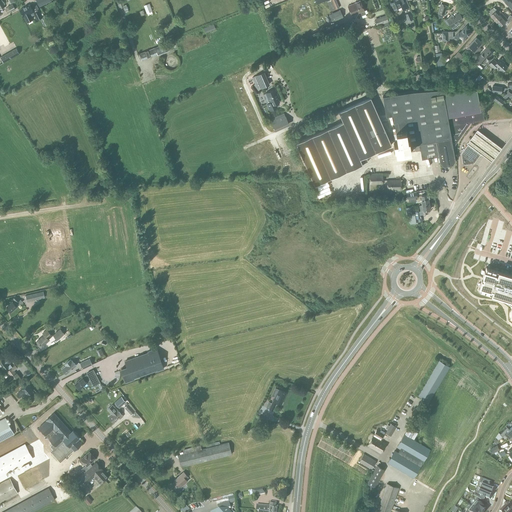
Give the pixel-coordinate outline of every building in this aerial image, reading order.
[(331,11),(332,10),(339,7),(336,0),(328,0),(326,1),(331,11)] [(394,0),(395,1),(390,3),(391,5),(388,6),(390,11),(393,10),(398,8),(397,7),(401,5),(403,9),(406,8),(403,0),(394,0)] [(364,10),(360,1),(348,6),(352,16),(364,10)] [(13,4),(5,8),(8,14),(16,9),(13,4)] [(444,16),(448,6),(441,4),(438,13),(444,16)] [(24,8),(20,10),(24,17),(24,16),(27,22),(33,19),(31,16),(34,14),(34,13),(30,5),(26,7),(26,6),(26,7),(24,8),(24,7),(23,7),(24,8)] [(502,12),(500,11),(495,7),(489,12),(501,26),(501,25),(502,25),(505,21),(509,23),(511,18),(511,15),(508,19),(502,12)] [(34,13),(34,14),(37,20),(42,17),(39,10),(34,13)] [(340,10),(332,13),(334,20),(343,16),(340,10)] [(405,14),(408,22),(414,19),(411,12),(405,14)] [(452,14),(448,18),(451,23),(450,24),(453,30),(458,27),(457,24),(460,22),(459,21),(463,19),(459,13),(455,15),(456,16),(455,17),(452,14)] [(385,16),(375,19),(377,24),(388,20),(387,15),(385,16)] [(213,24),(203,28),(205,33),(216,29),(214,23),(213,24)] [(460,33),(459,33),(454,38),(457,40),(459,37),(463,41),(465,40),(468,37),(468,36),(472,32),(466,27),(460,33)] [(476,37),(466,48),(469,51),(471,48),(476,54),(481,48),(479,46),(482,42),(476,37)] [(156,47),(158,55),(169,50),(166,43),(156,47)] [(157,55),(158,55),(156,47),(139,54),(141,60),(157,54),(157,55)] [(477,58),(476,60),(476,61),(478,63),(479,63),(481,61),(483,64),(486,61),(488,63),(492,58),(490,56),(493,52),(487,47),(477,58)] [(16,48),(4,55),(7,61),(19,54),(16,48)] [(464,56),(459,52),(454,57),(459,61),(464,56)] [(497,62),(493,59),(489,64),(494,69),(496,66),(502,72),(507,66),(502,62),(503,61),(500,58),(497,62)] [(468,74),(463,70),(457,76),(462,80),(468,74)] [(255,76),(260,88),(268,84),(263,72),(255,76)] [(277,95),(275,89),(266,93),(270,103),(267,104),(270,110),(277,107),(276,103),(279,102),(277,96),(277,95)] [(470,94),(423,103),(428,129),(469,121),(468,115),(474,114),(470,94)] [(501,105),(504,102),(495,95),(493,98),(501,105)] [(399,115),(381,122),(394,162),(413,155),(399,115)] [(272,122),(275,130),(289,124),(285,116),(272,122)] [(472,147),(472,148),(480,154),(481,154),(491,161),(502,147),(477,129),(467,143),(472,147)] [(329,130),(309,133),(316,176),(336,173),(329,130)] [(454,136),(436,140),(440,163),(443,166),(453,164),(455,160),(453,148),(459,140),(454,136)] [(255,145),(252,140),(239,145),(242,150),(255,145)] [(480,154),(472,148),(468,145),(461,153),(462,164),(473,163),(480,154)] [(244,156),(255,153),(253,147),(242,151),(244,156)] [(371,153),(351,155),(356,199),(376,196),(374,184),(373,174),(371,153)] [(401,180),(387,180),(388,190),(401,190),(401,180)] [(422,205),(429,204),(428,199),(431,199),(430,194),(421,196),(422,199),(421,200),(422,205)] [(422,205),(420,206),(421,211),(423,211),(424,214),(428,214),(427,210),(430,209),(430,208),(431,208),(430,204),(429,205),(429,204),(422,205)] [(415,212),(412,212),(414,223),(422,221),(422,218),(421,218),(420,211),(415,212)] [(282,216),(276,231),(284,235),(290,220),(282,216)] [(293,221),(286,236),(295,239),(301,224),(293,221)] [(274,235),(268,250),(276,254),(282,239),(274,235)] [(377,264),(389,246),(376,237),(372,243),(377,246),(369,258),(377,264)] [(285,240),(278,255),(287,259),(293,243),(285,240)] [(264,252),(261,257),(283,267),(286,261),(264,252)] [(480,287),(479,290),(494,294),(510,299),(509,304),(509,305),(510,304),(511,305),(511,274),(486,267),(485,270),(483,277),(482,277),(481,280),(482,280),(480,286),(480,287)] [(332,281),(331,284),(338,286),(340,276),(333,274),(331,281),(332,281)] [(348,297),(353,291),(350,289),(348,293),(344,290),(341,294),(345,297),(346,296),(348,297)] [(44,291),(41,292),(26,296),(28,302),(45,298),(44,291)] [(18,305),(15,302),(14,303),(13,302),(6,307),(11,312),(18,305)] [(37,341),(37,342),(38,344),(39,343),(41,346),(47,341),(47,340),(49,339),(48,338),(53,334),(52,333),(54,332),(50,327),(48,329),(47,327),(41,332),(45,335),(44,336),(43,335),(37,341)] [(60,328),(53,335),(57,340),(65,334),(60,328)] [(121,369),(125,380),(126,382),(134,379),(133,378),(155,370),(155,371),(164,368),(157,351),(149,354),(149,353),(125,361),(129,360),(131,366),(123,369),(122,368),(121,369)] [(9,369),(7,371),(15,383),(21,378),(17,372),(16,373),(14,370),(18,368),(15,365),(13,367),(12,366),(14,364),(12,361),(13,360),(8,355),(5,358),(3,356),(0,358),(0,365),(3,370),(7,367),(9,369)] [(66,365),(62,369),(66,374),(76,365),(72,360),(72,361),(71,359),(65,364),(66,365)] [(89,359),(80,363),(83,369),(92,364),(89,359)] [(439,360),(418,396),(429,402),(450,367),(439,360)] [(87,374),(90,380),(91,380),(94,386),(100,382),(93,370),(87,373),(87,374)] [(88,381),(90,380),(87,374),(85,375),(82,377),(75,384),(77,386),(77,387),(78,388),(79,388),(80,389),(87,382),(88,381)] [(20,397),(26,392),(27,394),(26,395),(31,400),(35,397),(36,395),(32,390),(31,388),(30,388),(27,385),(23,389),(17,394),(20,397)] [(269,402),(267,407),(269,409),(273,410),(275,405),(276,402),(278,403),(281,404),(283,400),(282,400),(284,397),(286,393),(284,392),(285,391),(283,391),(279,389),(275,388),(272,395),(276,397),(274,401),(273,400),(272,403),(269,402)] [(121,396),(115,402),(120,407),(126,401),(121,396)] [(128,404),(124,407),(131,415),(133,413),(135,411),(128,404)] [(112,405),(107,409),(111,414),(108,417),(114,422),(120,417),(121,418),(123,416),(117,409),(116,409),(112,405)] [(47,420),(39,427),(48,438),(48,437),(53,443),(51,445),(54,448),(50,451),(60,462),(74,450),(74,451),(82,444),(77,439),(79,437),(73,430),(71,432),(54,413),(46,420),(47,420)] [(5,423),(0,424),(0,445),(12,440),(5,423)] [(391,423),(385,433),(391,436),(396,427),(391,423)] [(499,432),(496,437),(499,440),(502,436),(503,437),(505,434),(509,439),(510,439),(511,437),(511,426),(510,429),(507,427),(501,434),(499,432)] [(418,432),(409,427),(405,433),(414,439),(418,432)] [(374,435),(373,435),(368,445),(381,453),(386,443),(381,440),(381,439),(384,434),(385,432),(381,429),(380,431),(376,430),(374,434),(374,435)] [(398,452),(395,450),(387,463),(413,478),(421,465),(423,462),(430,449),(404,434),(397,446),(400,448),(398,452)] [(183,450),(184,453),(178,455),(181,467),(232,454),(229,442),(201,449),(201,445),(183,450)] [(25,444),(0,457),(0,476),(31,459),(33,459),(30,453),(25,444)] [(95,458),(89,452),(81,459),(82,459),(80,461),(83,465),(85,463),(86,464),(81,469),(85,472),(80,477),(86,483),(94,477),(100,483),(109,476),(102,469),(96,462),(92,465),(90,463),(95,458)] [(376,461),(364,453),(359,462),(371,469),(376,461)] [(495,464),(490,470),(500,477),(505,471),(495,464)] [(385,469),(377,465),(367,483),(371,485),(374,487),(385,469)] [(176,480),(172,484),(177,490),(187,481),(185,479),(188,477),(183,472),(176,479),(176,480)] [(495,484),(497,479),(495,479),(490,476),(488,475),(486,480),(495,484)] [(481,478),(479,483),(483,484),(481,489),(492,494),(495,488),(491,486),(492,483),(481,478)] [(10,479),(0,483),(0,502),(18,493),(10,479)] [(112,481),(78,501),(83,510),(117,489),(112,481)] [(387,483),(376,511),(390,511),(399,487),(387,483)] [(31,511),(55,499),(49,487),(1,511),(31,511)] [(265,494),(264,489),(264,488),(252,491),(253,497),(265,494)] [(476,492),(474,496),(484,502),(486,498),(490,500),(492,494),(481,489),(479,493),(476,492)] [(477,499),(472,506),(478,511),(484,511),(486,510),(480,505),(482,503),(477,499)] [(256,505),(256,511),(261,511),(268,511),(276,511),(277,511),(278,510),(278,508),(277,507),(277,506),(275,506),(276,502),(270,501),(270,504),(269,508),(267,508),(267,506),(256,505)] [(508,511),(511,508),(511,507),(508,504),(505,501),(503,503),(506,506),(500,511),(508,511)]
